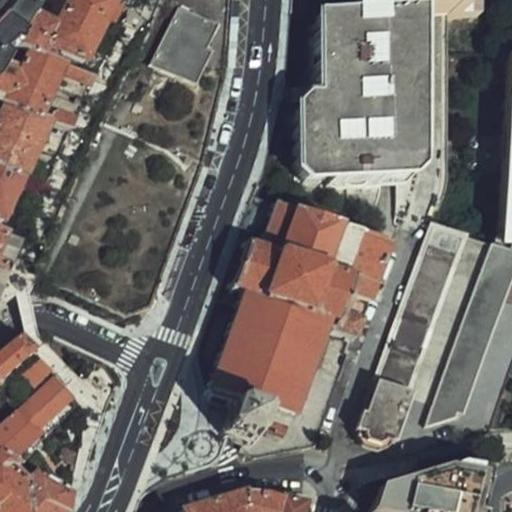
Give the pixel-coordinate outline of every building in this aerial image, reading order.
[(20,0),(5,19),(24,36),(37,15),(45,0),(20,0)] [(71,0),(57,26),(37,15),(24,36),(20,42),(54,58),(58,50),(85,62),(105,21),(115,25),(122,10),(113,5),(113,3),(108,0),(71,0)] [(143,32),(88,141),(35,272),(128,317),(153,306),(207,153),(225,75),(230,0),(158,0),(148,29),(146,29),(144,30),(143,32)] [(115,0),(113,3),(130,11),(135,1),(135,0),(115,0)] [(392,0),(393,16),(435,15),(447,15),(480,16),(480,0),(392,0)] [(437,173),(435,15),(393,16),(348,17),(319,16),(319,104),(306,105),(298,111),(298,181),(324,182),(324,187),(381,187),(398,185),(427,185),(437,173)] [(0,75),(20,42),(24,36),(5,19),(0,23),(0,75)] [(20,42),(0,75),(0,101),(14,107),(53,124),(71,132),(77,120),(57,111),(53,119),(42,113),(54,88),(85,102),(96,79),(54,58),(20,42)] [(14,107),(0,132),(0,169),(24,181),(53,124),(14,107)] [(0,225),(1,226),(24,181),(0,169),(0,225)] [(206,393),(204,392),(203,396),(207,398),(206,402),(210,403),(210,401),(224,405),(223,410),(220,410),(214,426),(221,428),(219,434),(223,440),(249,449),(256,446),(259,440),(250,437),(255,424),(269,428),(267,435),(283,440),(321,329),(354,341),(387,246),(257,200),(251,198),(215,300),(238,308),(209,393),(206,393)] [(430,230),(359,433),(364,435),(363,438),(364,441),(366,444),(375,447),(376,447),(378,447),(380,446),(382,444),(383,443),(389,444),(461,241),(430,230)] [(0,295),(2,291),(23,244),(0,233),(0,295)] [(511,275),(511,253),(489,245),(425,429),(454,420),(456,415),(462,417),(511,275)] [(0,379),(33,352),(20,338),(0,354),(0,379)] [(347,355),(343,354),(346,346),(328,339),(318,369),(339,377),(347,355)] [(30,384),(49,368),(39,358),(21,374),(30,384)] [(73,393),(56,375),(15,414),(33,433),(62,405),(72,416),(83,412),(79,404),(73,393)] [(0,451),(3,454),(12,459),(33,433),(15,414),(0,428),(0,451)] [(63,415),(41,436),(52,441),(71,423),(63,415)] [(39,439),(27,454),(38,458),(51,443),(39,439)] [(456,511),(477,511),(476,448),(456,455),(456,511)] [(64,511),(67,494),(12,459),(3,454),(0,456),(0,511),(64,511)] [(456,511),(456,455),(437,462),(435,476),(374,490),(369,511),(456,511)] [(282,494),(280,501),(276,511),(304,511),(309,498),(308,497),(303,494),(297,492),(294,493),(282,494)] [(259,493),(245,494),(242,511),(276,511),(280,501),(259,493)] [(242,511),(245,494),(182,511),(242,511)]
